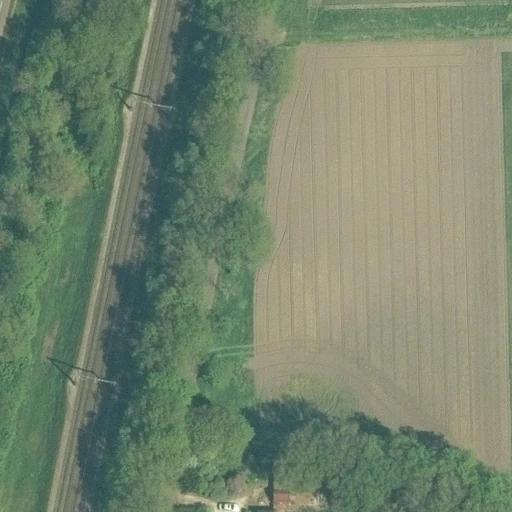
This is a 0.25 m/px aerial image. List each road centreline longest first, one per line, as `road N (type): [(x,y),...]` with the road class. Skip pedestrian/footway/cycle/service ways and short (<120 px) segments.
road 1 (unclassified): [(170,511),(274,0)]
road 2 (track): [(266,40),(511,33)]
